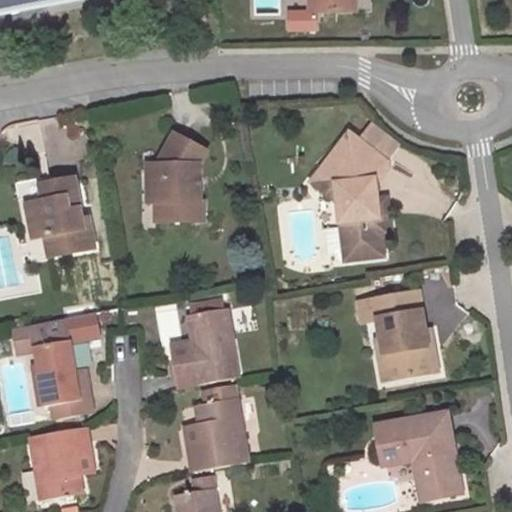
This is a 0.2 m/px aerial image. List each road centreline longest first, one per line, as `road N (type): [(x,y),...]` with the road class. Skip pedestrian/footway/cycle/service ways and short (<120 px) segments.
road 1 (residential): [(443,100),(413,96),(361,68),(221,66),(0,96)]
road 2 (residential): [(477,125),(511,364)]
road 3 (unknown): [(116,511),(138,461),(145,417),(135,321)]
